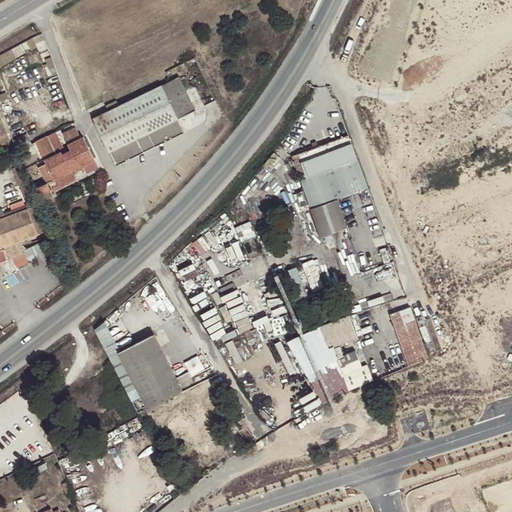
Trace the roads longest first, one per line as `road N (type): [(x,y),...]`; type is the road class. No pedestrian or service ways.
road 1 (primary): [(334,0),(237,154),(119,273),(0,366)]
road 2 (unknown): [(447,0),(346,102)]
